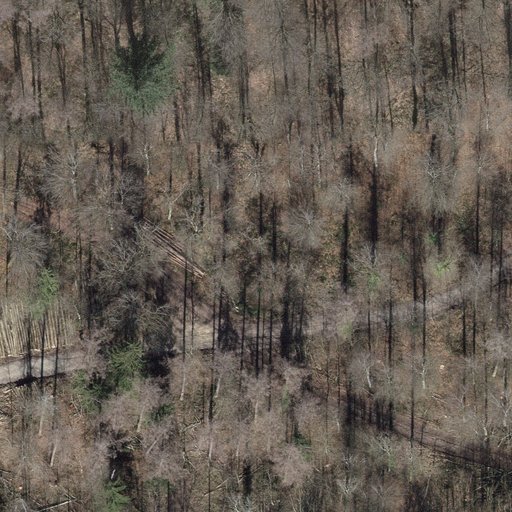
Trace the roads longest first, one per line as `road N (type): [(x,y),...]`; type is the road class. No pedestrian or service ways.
road 1 (track): [(0,195),(161,266),(207,341),(415,308),(511,258)]
road 2 (track): [(0,373),(207,341)]
